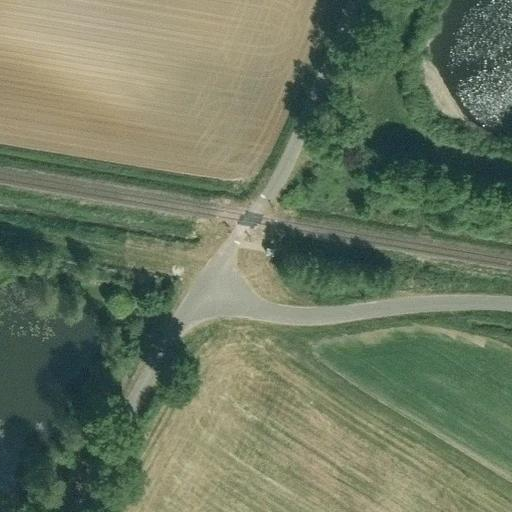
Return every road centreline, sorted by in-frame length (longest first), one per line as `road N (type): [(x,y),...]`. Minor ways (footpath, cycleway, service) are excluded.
road 1 (residential): [(352,0),(285,163),(81,511)]
road 2 (track): [(511,310),(338,319),(210,284)]
